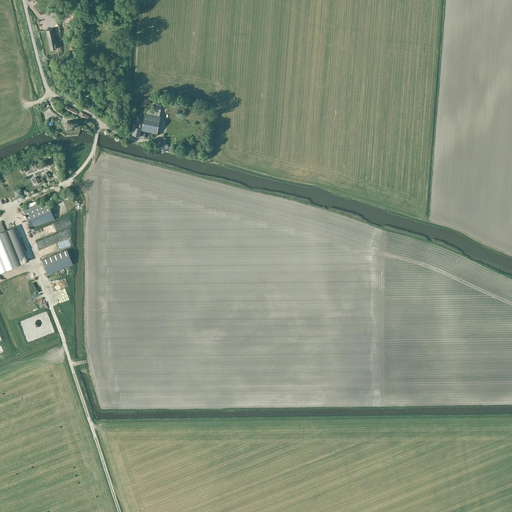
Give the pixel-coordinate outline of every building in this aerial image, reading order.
[(50,50),(56,49),(53,35),(52,29),(46,30),(50,50)] [(78,111),(67,106),(65,106),(64,108),(66,109),(65,110),(76,115),(77,114),(78,111)] [(134,126),(133,134),(137,135),(137,137),(144,139),(145,132),(141,132),(141,130),(157,133),(161,116),(160,116),(147,113),(145,113),(143,122),(138,121),(137,126),(134,126)] [(67,121),(65,124),(66,128),(70,130),(73,129),(74,129),(75,125),(74,122),(71,120),(67,121)] [(169,147),(164,139),(155,143),(156,145),(156,147),(152,145),(151,147),(160,150),(160,151),(162,153),(164,152),(166,150),(167,150),(166,149),(169,147)] [(24,210),(31,229),(55,219),(47,200),(24,210)] [(14,227),(5,230),(1,221),(0,221),(0,271),(28,260),(14,227)] [(66,221),(30,230),(32,237),(67,228),(66,221)] [(52,235),(53,241),(65,238),(64,232),(52,235)] [(37,256),(68,246),(66,239),(35,249),(37,256)] [(48,275),(72,265),(67,250),(42,260),(48,275)]
